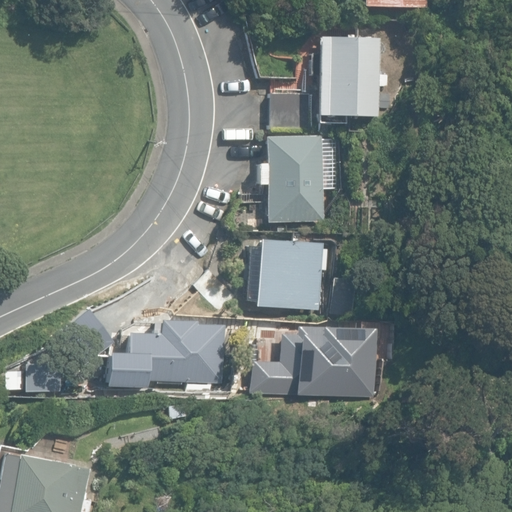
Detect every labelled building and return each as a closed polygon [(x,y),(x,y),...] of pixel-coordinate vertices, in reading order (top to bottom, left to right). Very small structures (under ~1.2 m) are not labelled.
[(313,115),(349,117),(370,117),(372,86),(374,86),(381,86),(382,74),(374,74),(375,40),(316,37),(316,53),(316,58),(315,72),(315,76),(313,115)] [(267,129),(310,131),(312,95),(268,93),(267,129)] [(262,137),(265,222),(323,221),(321,136),(262,137)] [(250,306),(314,310),(318,260),(323,260),(324,248),(318,248),(318,243),(254,239),(254,245),(244,245),(241,299),(250,300),(250,306)] [(190,286),(217,312),(233,295),(206,269),(190,286)] [(74,334),(89,363),(112,350),(109,345),(116,333),(106,316),(74,334)] [(186,390),(210,391),(210,382),(221,383),(223,325),(193,323),(193,320),(157,319),(157,321),(150,321),(150,333),(124,331),(123,359),(107,358),(106,385),(142,387),(143,379),(156,380),(156,382),(180,384),(180,381),(186,381),(186,390)] [(4,371),(5,390),(26,389),(26,388),(59,389),(58,361),(24,362),(24,370),(4,371)] [(166,406),(169,419),(186,415),(184,402),(166,406)] [(86,511),(89,500),(81,498),(86,468),(74,467),(73,466),(73,465),(15,454),(15,455),(0,453),(0,455),(0,511),(86,511)]
